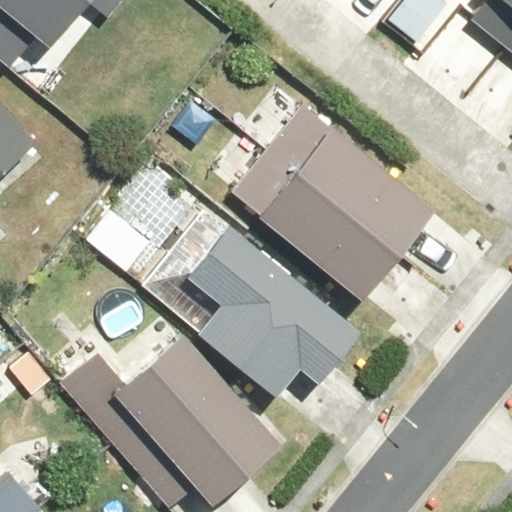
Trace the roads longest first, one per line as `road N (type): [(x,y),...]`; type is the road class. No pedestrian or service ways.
road 1 (residential): [(264,0),(511,200)]
road 2 (residential): [(511,337),(371,511)]
